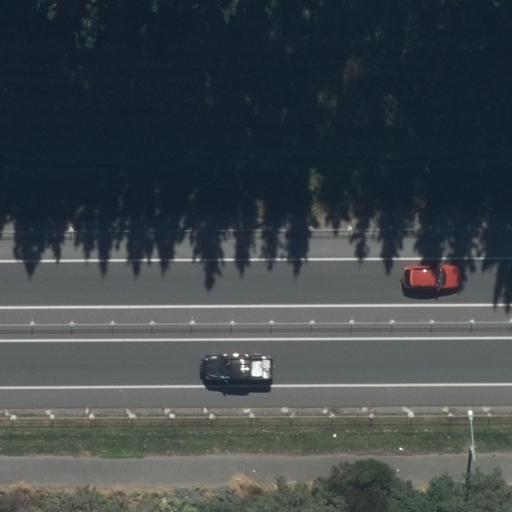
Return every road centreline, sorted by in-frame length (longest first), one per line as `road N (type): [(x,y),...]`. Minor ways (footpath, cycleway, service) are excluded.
road 1 (trunk): [(0,284),(511,281)]
road 2 (trunk): [(511,359),(0,362)]
